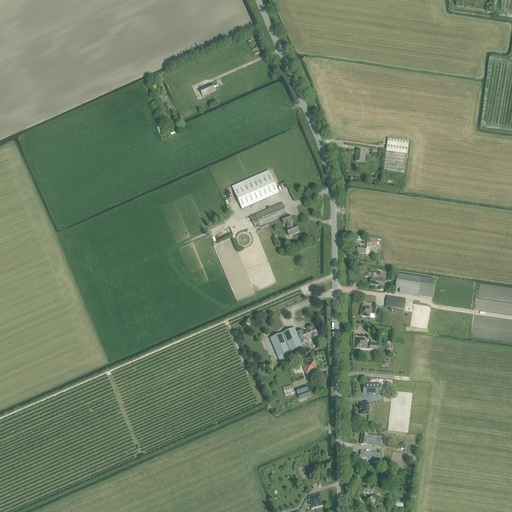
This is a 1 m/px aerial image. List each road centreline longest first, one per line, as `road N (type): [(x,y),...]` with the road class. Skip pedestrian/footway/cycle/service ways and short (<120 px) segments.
road 1 (tertiary): [(340,511),(329,178),(258,0)]
road 2 (track): [(0,419),(335,274)]
road 3 (track): [(511,317),(335,289)]
